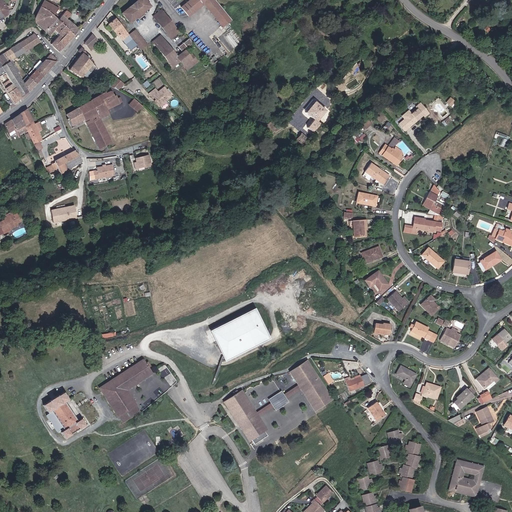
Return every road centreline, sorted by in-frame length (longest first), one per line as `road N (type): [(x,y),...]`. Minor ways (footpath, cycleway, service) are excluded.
road 1 (track): [(341,0),(297,20),(251,59),(244,109),(190,147),(175,168),(173,185),(185,198),(250,185),(270,165),(281,131)]
road 2 (residential): [(433,498),(439,455),(388,386),(386,366),(405,349),(433,363),(459,361),(486,325)]
road 3 (residential): [(434,164),(417,168),(403,190),(397,234),(404,253),(427,278),(482,292)]
road 4 (secondary): [(0,122),(53,76),(113,0)]
road 5 (track): [(152,143),(228,155),(296,121)]
road 6 (tertiary): [(407,0),(511,83)]
